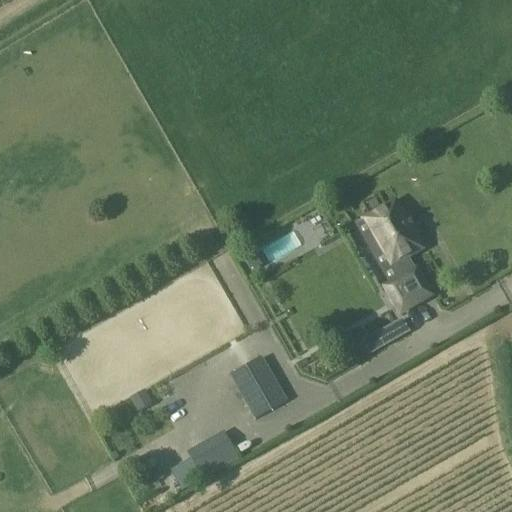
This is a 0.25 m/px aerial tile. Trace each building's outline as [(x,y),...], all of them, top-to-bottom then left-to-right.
[(391,206),(364,222),(373,236),(369,238),(379,255),(382,253),(391,267),(394,266),(402,280),(384,289),(399,316),(431,297),(416,271),(414,273),(406,259),(418,252),(419,248),(412,236),(416,234),(406,217),(402,219),(396,208),(391,206)] [(254,255),(243,261),(251,275),(262,268),(254,255)] [(401,322),(378,336),(384,347),(407,334),(401,322)] [(261,361),(231,378),(255,419),(285,402),(261,361)] [(143,393),(131,400),(138,413),(150,406),(143,393)] [(225,432),(186,449),(191,460),(170,470),(179,490),(239,463),(225,432)]
